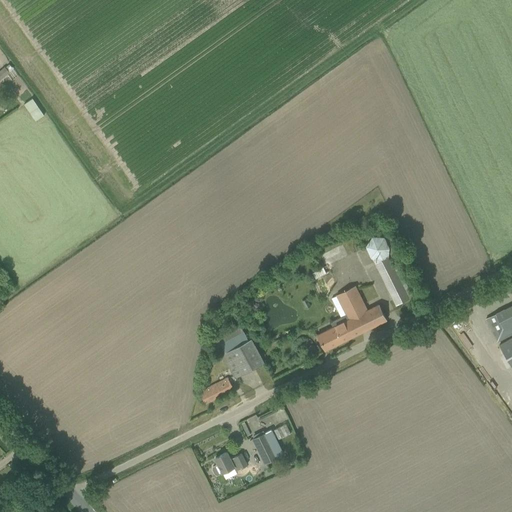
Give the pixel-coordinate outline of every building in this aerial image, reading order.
[(9,72),(5,67),(0,70),(0,80),(0,81),(9,72)] [(32,98),(24,104),(36,121),(44,115),(32,98)] [(408,298),(404,289),(389,257),(389,256),(389,248),(385,238),(373,236),(365,246),(371,257),(372,259),(391,295),(395,304),(408,298)] [(323,267),(312,273),(316,279),(326,273),(323,267)] [(318,334),(321,341),(326,350),(387,320),(379,304),(368,310),(355,286),(336,295),(346,314),(330,322),(333,327),(318,334)] [(511,305),(486,318),(490,327),(498,343),(511,335),(511,305)] [(263,362),(256,346),(252,338),(245,342),(242,338),(244,337),(245,337),(239,324),(210,340),(216,352),(226,347),(229,351),(222,354),(235,379),(264,363),(263,362)] [(511,336),(498,344),(511,368),(511,336)] [(233,388),(228,380),(227,377),(199,392),(200,394),(205,403),(233,388)] [(271,430),(253,439),(265,463),(277,457),(277,456),(283,453),(271,430)] [(226,452),(215,458),(218,464),(213,466),(212,469),(215,474),(217,475),(222,472),(223,473),(234,467),(236,471),(247,465),(241,454),(230,459),(226,452)]
